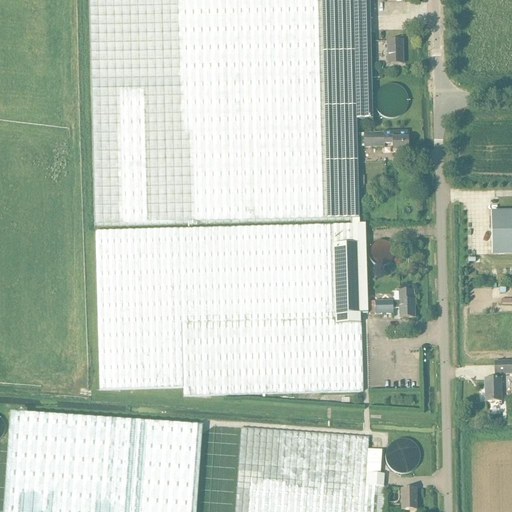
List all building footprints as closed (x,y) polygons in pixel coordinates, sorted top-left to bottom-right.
[(89,0),(95,224),(349,220),(351,220),(359,220),(358,121),(372,121),(369,0),(387,0),(388,2),(403,2),(402,0),(89,0)] [(402,42),(387,42),(388,65),(403,65),(402,42)] [(383,134),(358,135),(359,149),(384,148),(384,145),(392,145),(393,152),(408,151),(407,131),(383,132),(383,134)] [(511,206),(487,207),(487,249),(511,248),(511,206)] [(95,233),(99,381),(99,391),(183,389),(183,397),(363,392),(361,325),(360,325),(358,244),(352,244),(352,226),(95,233)] [(368,303),(365,303),(365,310),(368,310),(368,315),(375,314),(375,315),(393,315),(393,310),(400,309),(400,319),(413,319),(413,301),(412,292),(399,292),(400,302),(393,302),(375,302),(375,303),(368,303)] [(511,361),(496,362),(496,375),(511,374),(511,361)] [(502,379),(494,379),(484,380),(485,403),(502,402),(502,379)] [(10,413),(3,511),(196,511),(202,427),(10,413)] [(234,511),(376,511),(378,491),(379,491),(380,488),(383,488),(384,475),(379,475),(381,451),(368,450),(369,438),(241,429),(234,511)] [(408,468),(413,469),(416,449),(407,448),(407,443),(403,442),(402,453),(399,453),(397,469),(408,470),(408,468)] [(416,490),(401,491),(402,511),(416,511),(416,490)]
